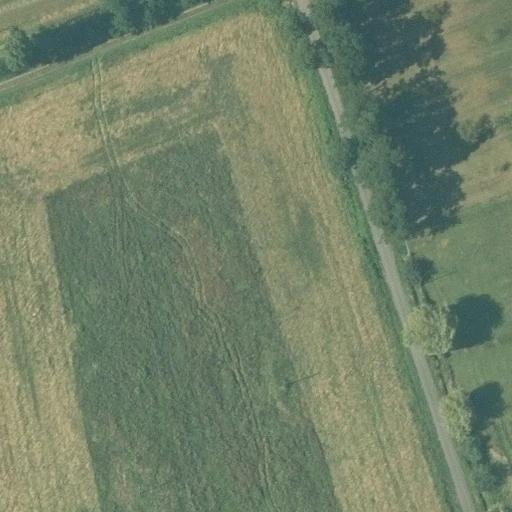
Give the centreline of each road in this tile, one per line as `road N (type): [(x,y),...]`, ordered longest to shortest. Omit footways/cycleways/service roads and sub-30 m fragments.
road 1 (unclassified): [(467,511),(304,0)]
road 2 (track): [(0,93),(237,0)]
